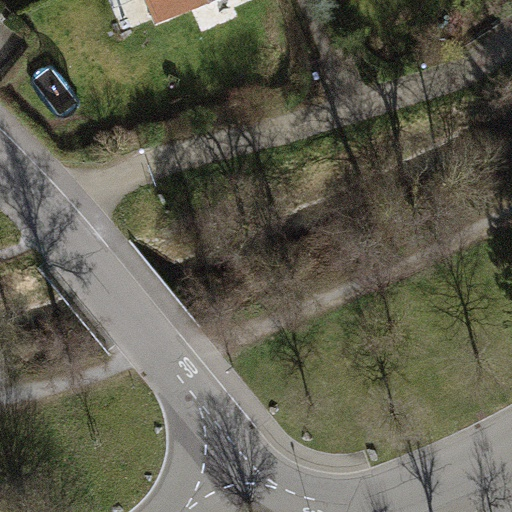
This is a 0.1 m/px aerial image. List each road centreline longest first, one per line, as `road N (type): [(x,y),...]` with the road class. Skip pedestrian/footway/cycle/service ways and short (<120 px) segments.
road 1 (track): [(511,43),(406,91),(165,156),(120,177),(53,228)]
road 2 (residential): [(0,173),(84,257),(259,476)]
road 3 (residential): [(259,476),(323,500),(392,493),(511,436)]
